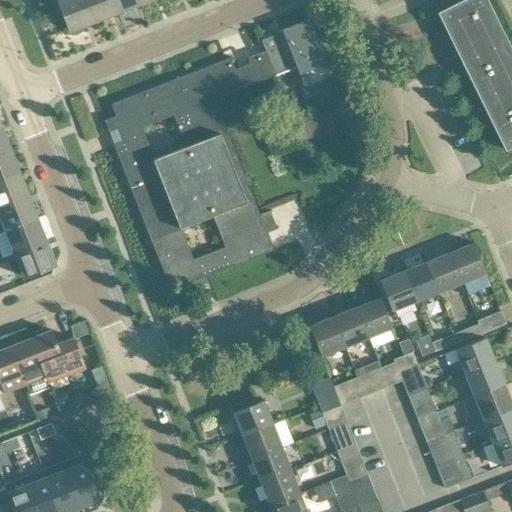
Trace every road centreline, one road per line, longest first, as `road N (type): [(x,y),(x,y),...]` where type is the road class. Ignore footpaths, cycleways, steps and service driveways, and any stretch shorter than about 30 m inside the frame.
road 1 (residential): [(388,179),(305,284),(123,362)]
road 2 (residential): [(19,95),(266,0)]
road 3 (residential): [(19,95),(91,280)]
road 4 (residential): [(356,0),(392,133),(388,179)]
road 5 (residential): [(175,511),(123,362)]
